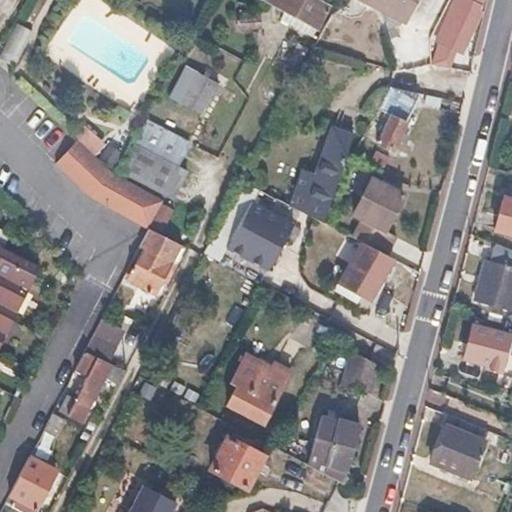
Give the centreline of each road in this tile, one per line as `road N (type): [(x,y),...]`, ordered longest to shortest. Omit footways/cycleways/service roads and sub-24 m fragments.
road 1 (residential): [(505,0),(377,511)]
road 2 (residential): [(0,140),(115,241),(0,468)]
road 3 (residential): [(191,255),(55,511)]
